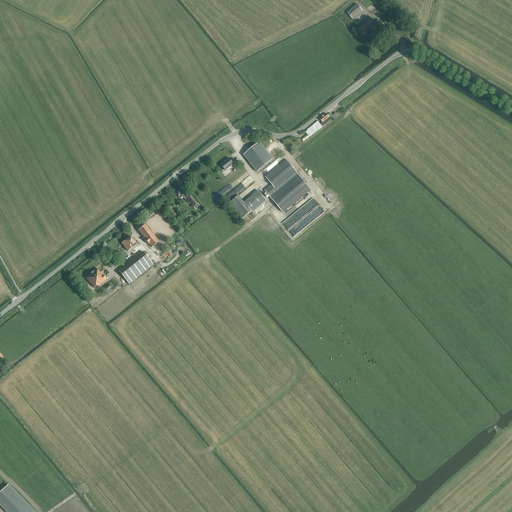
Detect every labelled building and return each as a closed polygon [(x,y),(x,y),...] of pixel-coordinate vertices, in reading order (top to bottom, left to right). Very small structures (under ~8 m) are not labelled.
[(353,19),(363,11),(358,4),(347,13),(353,19)] [(374,22),(371,18),(357,30),(362,37),(369,32),(376,40),(387,32),(378,20),(374,22)] [(331,120),(334,118),(331,114),(328,115),(327,114),(320,119),(323,123),(320,124),(318,121),(305,132),(310,137),(322,127),(323,127),(332,120),(331,120)] [(259,143),(244,155),(257,172),(273,160),(265,150),(261,146),(259,143)] [(226,171),(234,165),(229,158),(224,162),(221,165),(226,171)] [(266,178),(264,180),(267,183),(269,182),(271,185),(264,190),(283,213),(311,191),(286,160),(265,177),(266,178)] [(180,200),(185,197),(180,190),(175,194),(180,200)] [(252,213),(267,201),(258,191),(244,202),(252,213)] [(189,204),(190,203),(193,208),(198,204),(190,194),(185,198),(186,198),(184,199),(189,204)] [(238,198),(229,206),(242,222),(251,214),(238,198)] [(173,218),(177,215),(170,205),(166,209),(173,218)] [(153,251),(161,244),(145,223),(137,230),(153,251)] [(130,240),(121,247),(126,253),(135,246),(130,240)] [(151,263),(147,257),(143,252),(133,260),(132,259),(126,264),(118,270),(123,277),(127,282),(132,278),(151,263)] [(98,286),(106,280),(97,269),(86,278),(94,288),(97,285),(98,286)] [(7,481),(0,487),(0,503),(8,511),(32,511),(34,511),(7,481)]
